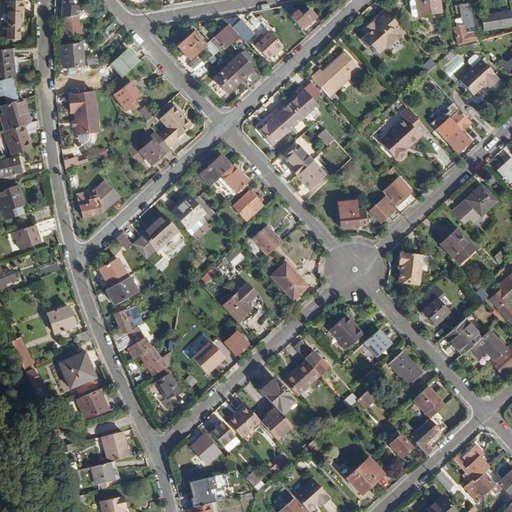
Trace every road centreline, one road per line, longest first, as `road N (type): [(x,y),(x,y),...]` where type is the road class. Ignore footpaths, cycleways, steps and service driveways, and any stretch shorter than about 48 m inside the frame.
road 1 (residential): [(354,269),(154,453)]
road 2 (residential): [(71,260),(48,102),(53,0)]
road 3 (residential): [(511,127),(354,269)]
road 4 (residential): [(154,453),(71,260)]
road 5 (residential): [(225,125),(71,260)]
road 6 (residential): [(487,415),(354,269)]
road 7 (residential): [(354,269),(225,125)]
road 8 (residential): [(352,0),(225,125)]
road 9 (residential): [(487,415),(382,511)]
road 10 (residential): [(271,0),(136,24)]
road 11 (residential): [(225,125),(136,24)]
